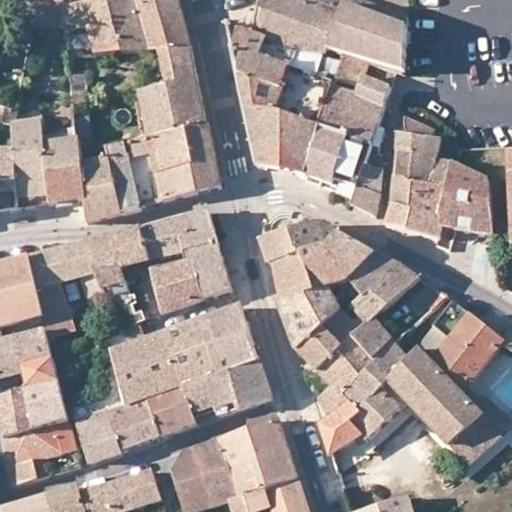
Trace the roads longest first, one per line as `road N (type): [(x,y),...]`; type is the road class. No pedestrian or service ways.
road 1 (residential): [(0,497),(87,477),(292,405)]
road 2 (residential): [(245,196),(0,243)]
road 3 (tertiary): [(292,405),(245,196)]
road 4 (tertiary): [(245,196),(202,0)]
road 5 (residential): [(375,241),(389,189),(397,78)]
road 6 (residential): [(375,241),(511,319)]
road 7 (residential): [(245,196),(305,203),(375,241)]
